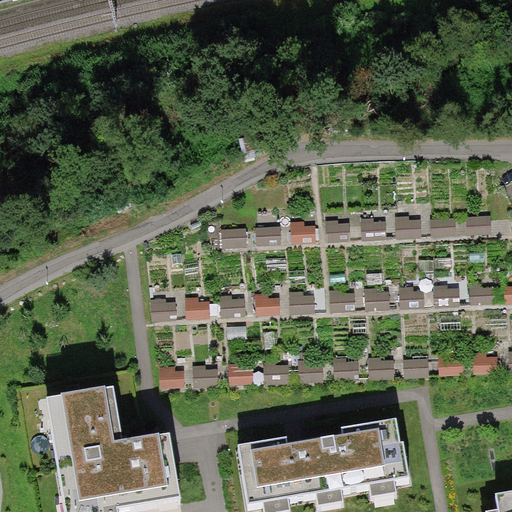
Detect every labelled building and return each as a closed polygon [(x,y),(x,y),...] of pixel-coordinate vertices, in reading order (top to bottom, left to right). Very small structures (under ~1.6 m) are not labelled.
[(397,239),(396,216),(328,219),(329,243),(397,239)] [(398,218),(400,240),(424,239),(423,217),(398,218)] [(493,235),(493,217),(459,218),(459,236),(493,235)] [(457,237),(457,219),(434,219),(434,237),(457,237)] [(293,221),(292,243),(318,244),(319,222),(293,221)] [(258,226),(259,245),(283,244),(282,225),(258,226)] [(249,246),(249,229),(224,228),(223,246),(249,246)] [(437,308),(463,306),(461,285),(436,287),(437,308)] [(497,304),(497,286),(471,287),(472,304),(497,304)] [(400,289),(401,310),(428,309),(427,288),(400,289)] [(331,314),(357,313),(356,290),(330,291),(331,314)] [(367,291),(368,312),(393,311),(392,290),(367,291)] [(292,293),(294,315),(318,314),(317,292),(292,293)] [(258,316),(282,316),(281,294),(257,295),(258,316)] [(247,315),(246,297),(221,298),(222,315),(247,315)] [(211,318),(212,298),(189,298),(188,317),(211,318)] [(432,376),(431,357),(406,359),(408,377),(432,376)] [(326,358),(301,358),(300,383),(326,383),(326,358)] [(397,378),(398,358),(373,358),(372,378),(397,378)] [(334,378),(359,379),(360,361),(335,360),(334,378)] [(267,364),(267,384),(291,384),(292,364),(267,364)] [(231,387),(255,385),(254,366),(230,368),(231,387)] [(197,386),(219,387),(219,370),(198,369),(197,386)] [(106,398),(44,409),(61,511),(124,511),(173,504),(164,449),(116,457),(114,448),(106,398)] [(240,511),(251,511),(402,486),(392,427),(230,455),(240,511)] [(511,511),(511,497),(487,502),(488,511),(511,511)]
